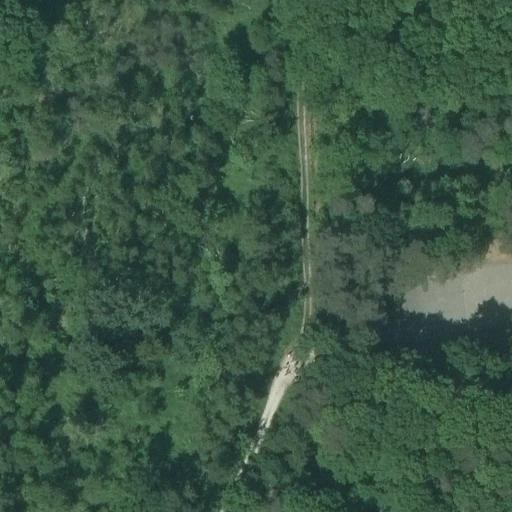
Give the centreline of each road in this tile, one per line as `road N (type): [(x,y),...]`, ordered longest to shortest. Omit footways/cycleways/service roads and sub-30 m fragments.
road 1 (track): [(294,0),(304,352)]
road 2 (track): [(304,352),(227,511)]
